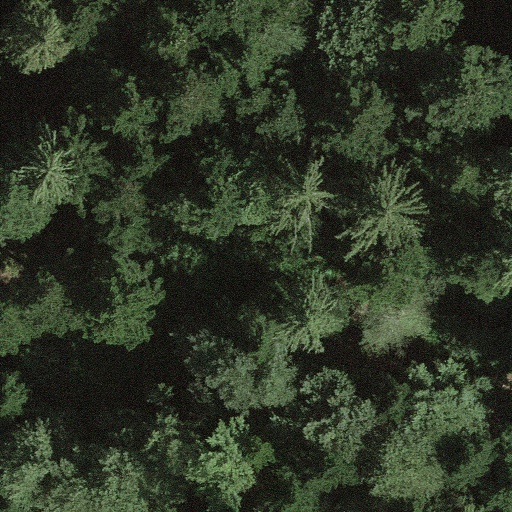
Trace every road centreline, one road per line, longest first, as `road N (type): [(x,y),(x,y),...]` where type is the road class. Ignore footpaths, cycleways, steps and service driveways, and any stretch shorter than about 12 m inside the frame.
road 1 (track): [(111,511),(297,390),(441,247),(511,201)]
road 2 (track): [(343,0),(511,71)]
